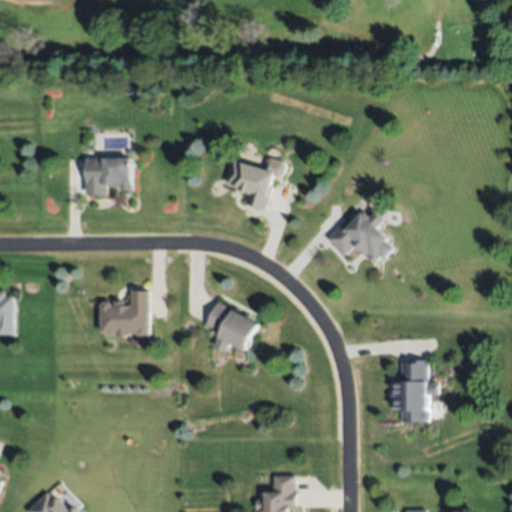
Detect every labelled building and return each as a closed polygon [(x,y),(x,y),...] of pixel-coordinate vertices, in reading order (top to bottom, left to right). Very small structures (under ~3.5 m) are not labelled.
[(87,157),(133,157),(133,190),(121,190),(121,188),(114,188),(114,185),(108,185),(108,196),(88,196),(87,157)] [(280,166),(267,210),(247,204),(251,192),(227,185),(235,159),(265,168),(267,162),(280,166)] [(328,238),(350,217),(353,221),(364,210),(370,217),(377,211),(385,219),(378,226),(390,238),(387,240),(395,248),(384,258),(381,256),(374,263),(358,246),(347,257),(328,238)] [(152,291),(151,335),(103,333),(104,301),(113,301),(113,306),(117,306),(117,300),(126,300),(126,305),(133,305),(134,290),(152,291)] [(0,291),(7,291),(7,297),(14,297),(15,334),(1,334),(1,330),(0,330),(0,291)] [(261,325),(247,350),(233,342),(227,352),(215,345),(222,333),(208,325),(222,301),(261,325)] [(431,421),(403,423),(402,410),(395,410),(394,381),(403,380),(403,363),(412,363),(412,360),(429,359),(430,382),(440,382),(440,394),(429,394),(431,421)] [(295,476),(295,492),(298,492),(298,509),(292,509),(292,511),(260,511),(260,510),(256,510),(256,499),(266,499),(266,491),(274,491),(275,476),(295,476)] [(28,511),(49,493),(56,501),(60,497),(73,511),(77,507),(82,511),(28,511)]
